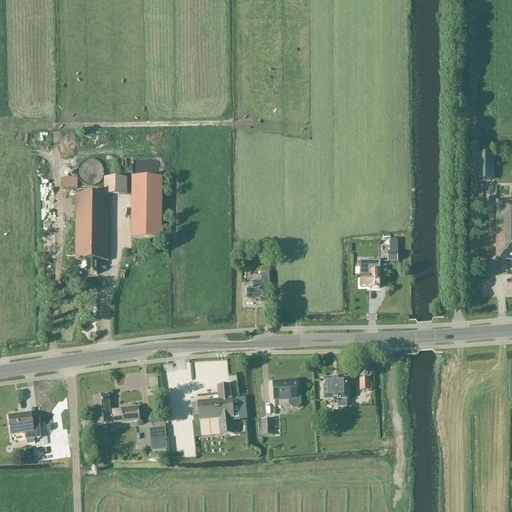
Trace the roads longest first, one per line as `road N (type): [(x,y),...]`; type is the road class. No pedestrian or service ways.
road 1 (secondary): [(0,372),(161,348),(458,335)]
road 2 (unclassified): [(458,335),(454,0)]
road 3 (unknown): [(106,345),(114,198)]
road 4 (unknown): [(501,320),(488,196)]
